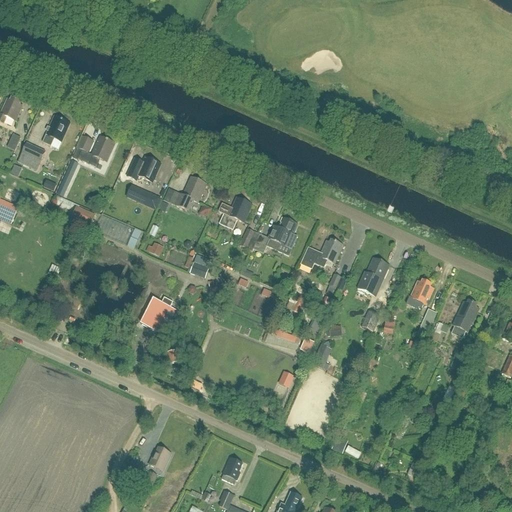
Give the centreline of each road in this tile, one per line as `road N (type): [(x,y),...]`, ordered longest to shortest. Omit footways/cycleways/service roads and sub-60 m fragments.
road 1 (tertiary): [(511,284),(0,54)]
road 2 (unclassified): [(414,511),(0,326)]
